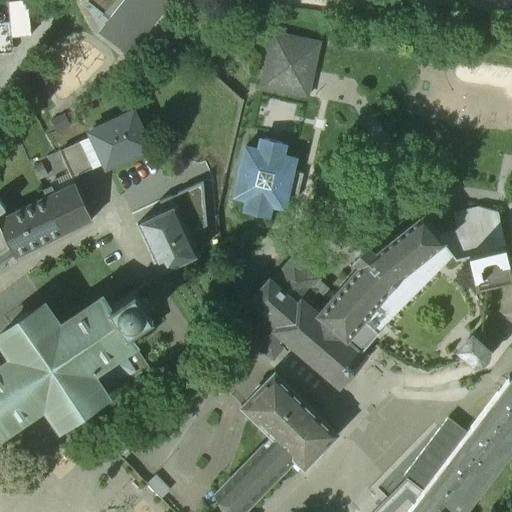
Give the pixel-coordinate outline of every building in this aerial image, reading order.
[(86,0),(107,18),(122,0),(86,0)] [(176,0),(122,0),(107,18),(96,31),(129,58),(176,0)] [(10,22),(11,37),(30,35),(27,1),(8,3),(10,22)] [(0,23),(0,49),(12,48),(11,37),(10,22),(0,23)] [(318,44),(272,33),(259,88),(306,98),(318,44)] [(131,114),(87,134),(89,139),(99,161),(103,170),(148,149),(131,114)] [(99,161),(89,139),(84,140),(94,162),(99,161)] [(84,140),(59,152),(69,174),(94,162),(84,140)] [(281,145),(263,140),(263,142),(263,143),(263,145),(260,144),(259,143),(257,151),(245,148),(241,164),(242,165),(237,183),(237,182),(233,198),(246,202),(244,209),(245,209),(248,209),(247,212),(246,214),(264,218),(265,216),(264,215),(265,213),(268,214),(267,214),(269,215),(271,207),(283,210),(286,198),(297,200),(303,175),(292,173),(295,160),(282,157),(284,149),(283,149),(282,149),(280,149),(280,146),(281,146),(281,145)] [(191,243),(213,233),(209,181),(206,173),(157,197),(164,211),(175,207),(191,243)] [(54,193),(46,197),(63,234),(91,220),(74,184),(54,193)] [(51,188),(43,192),(46,197),(54,193),(51,188)] [(46,197),(0,218),(0,212),(5,209),(0,201),(0,265),(8,260),(63,234),(46,197)] [(175,207),(136,225),(158,273),(197,255),(191,243),(175,207)] [(482,227),(478,209),(457,209),(458,223),(432,230),(438,237),(482,227)] [(494,213),(478,209),(482,227),(499,223),(497,217),(494,213)] [(321,310),(317,315),(361,352),(362,351),(378,333),(363,320),(399,277),(442,242),(438,237),(432,230),(422,217),(374,254),(366,247),(354,262),(359,266),(321,310)] [(482,227),(438,237),(442,242),(455,258),(468,255),(504,246),(499,223),(482,227)] [(213,233),(191,243),(197,255),(219,245),(218,231),(213,233)] [(511,281),(504,246),(468,255),(476,290),(511,281)] [(43,305),(31,314),(31,315),(25,319),(24,316),(22,318),(21,318),(17,321),(15,323),(16,325),(11,329),(10,328),(0,334),(0,340),(12,359),(3,365),(3,366),(0,368),(0,434),(0,435),(5,432),(5,431),(14,425),(13,424),(34,410),(34,411),(44,405),(58,427),(71,418),(70,417),(91,403),(92,404),(104,395),(102,391),(125,376),(128,381),(135,376),(132,371),(120,352),(129,347),(133,345),(133,344),(130,340),(130,341),(125,334),(151,317),(133,291),(108,309),(104,302),(104,301),(101,298),(97,300),(97,301),(88,307),(89,308),(68,322),(68,321),(58,327),(43,305)] [(488,351),(476,340),(462,355),(474,366),(480,364),(486,359),(488,351)] [(133,345),(129,347),(120,352),(132,371),(135,376),(148,367),(133,345)] [(422,491),(405,511),(461,511),(511,445),(511,372),(471,427),(422,491)] [(337,435),(274,373),(240,408),(270,438),(212,497),(219,511),(241,511),(293,460),(303,470),(337,435)] [(459,417),(406,478),(422,491),(471,427),(459,417)] [(167,491),(154,477),(145,485),(159,499),(167,491)] [(405,511),(422,491),(406,478),(372,511),(405,511)]
